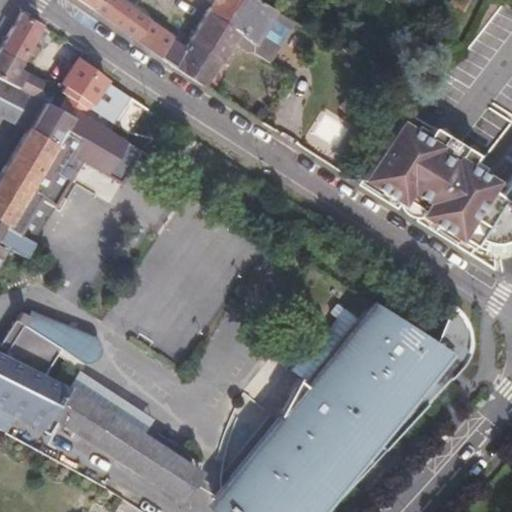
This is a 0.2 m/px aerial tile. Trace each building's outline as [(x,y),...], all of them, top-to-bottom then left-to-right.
[(76,0),(91,10),(97,0),(76,0)] [(97,0),(91,10),(133,40),(146,21),(116,0),(97,0)] [(222,25),(237,0),(214,0),(214,1),(206,15),(222,25)] [(272,10),(255,0),(237,0),(222,25),(237,34),(232,43),(246,52),(247,52),(268,65),(293,25),(271,11),(272,10)] [(459,12),(464,0),(446,0),(445,3),(459,12)] [(190,40),(223,60),(232,43),(237,34),(222,25),(206,15),(190,40)] [(0,48),(0,50),(20,64),(40,28),(19,17),(0,48)] [(133,40),(156,56),(169,36),(146,21),(133,40)] [(156,56),(173,68),(185,48),(169,36),(156,56)] [(178,71),(206,89),(223,60),(190,40),(185,48),(173,68),(178,71)] [(0,78),(20,89),(27,74),(18,70),(20,64),(0,50),(0,78)] [(74,64),(61,86),(68,91),(66,96),(86,107),(102,81),(74,64)] [(20,89),(37,98),(44,83),(27,74),(20,89)] [(31,130),(44,101),(37,98),(20,89),(0,78),(0,114),(29,129),(31,130)] [(92,132),(98,123),(58,97),(54,107),(92,132)] [(511,171),(501,186),(495,182),(495,183),(465,166),(471,155),(428,128),(421,138),(397,122),(359,181),(396,205),(400,200),(417,210),(414,216),(452,241),(450,244),(458,249),(465,254),(468,250),(480,255),(481,251),(498,250),(508,247),(511,249),(511,248),(511,171)] [(56,144),(31,130),(29,129),(0,180),(0,429),(8,433),(14,421),(47,439),(58,424),(174,501),(192,472),(52,383),(67,354),(72,345),(56,335),(54,338),(31,325),(25,321),(5,353),(0,349),(0,267),(11,249),(0,242),(10,224),(12,225),(29,192),(45,201),(52,189),(50,182),(39,176),(56,144)] [(373,301),(307,383),(300,378),(280,416),(213,500),(227,511),(325,511),(336,499),(339,501),(459,367),(461,364),(464,359),(467,353),(469,348),(470,346),(471,342),(471,337),(470,331),(469,328),(467,324),(465,320),(463,316),(459,311),(454,305),(451,302),(435,340),(373,301)] [(35,318),(31,325),(54,338),(56,335),(72,345),(67,354),(87,366),(93,367),(97,366),(100,365),(103,361),(107,355),(107,348),(100,343),(35,318)]
